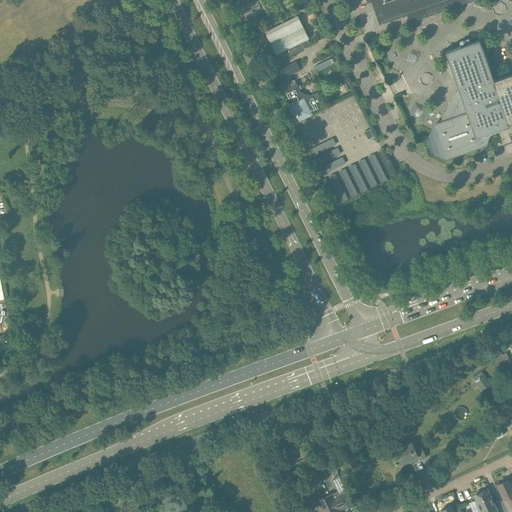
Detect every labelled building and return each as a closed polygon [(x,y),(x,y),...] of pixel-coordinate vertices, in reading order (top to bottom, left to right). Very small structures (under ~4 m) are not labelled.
[(259,5),(257,0),(238,0),(244,12),(259,5)] [(366,0),(367,3),(375,0),(378,9),(375,11),(379,25),(407,15),(410,23),(474,0),(366,0)] [(309,39),(298,15),(265,32),(277,55),(285,51),(289,58),(302,51),(302,50),(310,45),(307,40),(309,39)] [(511,74),(494,80),(480,40),(446,52),(461,95),(456,96),(453,102),(450,100),(446,111),(449,120),(435,125),(429,138),(434,152),(447,159),(485,145),(491,133),(510,126),(509,123),(511,121),(511,74)] [(301,70),(296,61),(272,74),(276,82),(301,70)] [(295,79),(281,86),(291,105),(289,106),(296,122),(312,114),(311,112),(324,105),(318,92),(311,95),(310,95),(301,93),(295,79)] [(311,148),(337,203),(370,188),(369,187),(389,177),(389,178),(394,175),(387,161),(381,164),(379,160),(385,157),(382,149),(346,166),(333,137),(311,148)] [(510,361),(506,352),(493,358),(500,366),(510,361)] [(492,386),(484,373),(474,380),(483,392),(492,386)] [(415,449),(412,442),(393,451),(399,465),(415,458),(417,462),(427,457),(421,446),(415,449)] [(327,496),(318,501),(323,511),(340,511),(338,508),(345,505),(346,507),(353,504),(339,476),(332,479),(338,491),(332,494),(327,496)] [(501,501),(504,511),(510,511),(511,511),(511,485),(509,479),(497,485),(501,494),(504,499),(501,501)] [(497,511),(491,498),(487,489),(474,495),(477,500),(470,503),(473,511),(497,511)]
